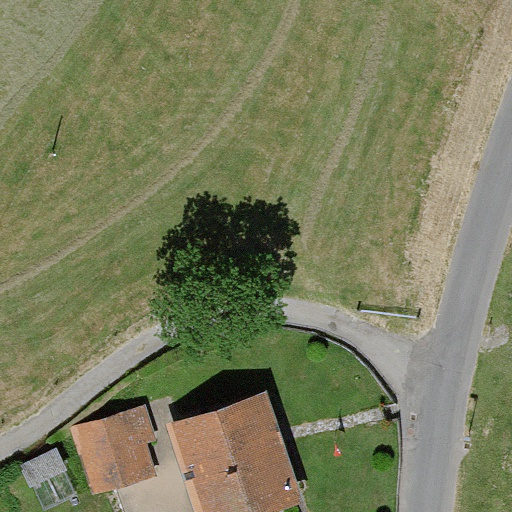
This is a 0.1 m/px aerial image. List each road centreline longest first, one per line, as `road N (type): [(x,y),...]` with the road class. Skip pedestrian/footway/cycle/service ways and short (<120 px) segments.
road 1 (residential): [(0,447),(165,325),(225,307),(295,315),(439,375)]
road 2 (unclassified): [(439,375),(460,274),(511,150)]
road 3 (unclassified): [(422,511),(439,375)]
